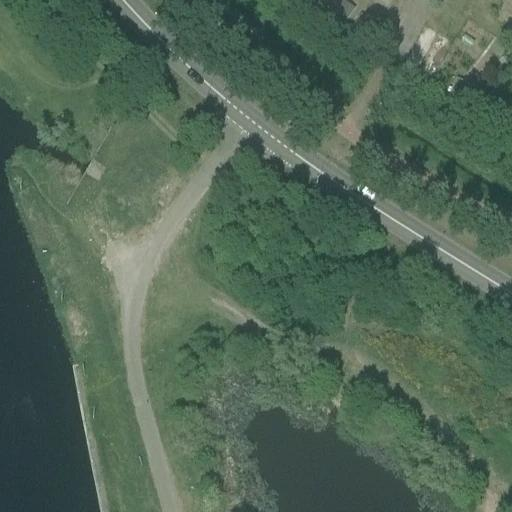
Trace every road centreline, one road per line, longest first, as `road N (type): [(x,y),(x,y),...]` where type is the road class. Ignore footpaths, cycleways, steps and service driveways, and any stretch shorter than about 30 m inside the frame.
road 1 (unclassified): [(165,511),(137,386),(134,314),(144,263),(250,128)]
road 2 (secondary): [(511,294),(333,190),(250,128)]
road 3 (secondary): [(250,128),(113,0)]
